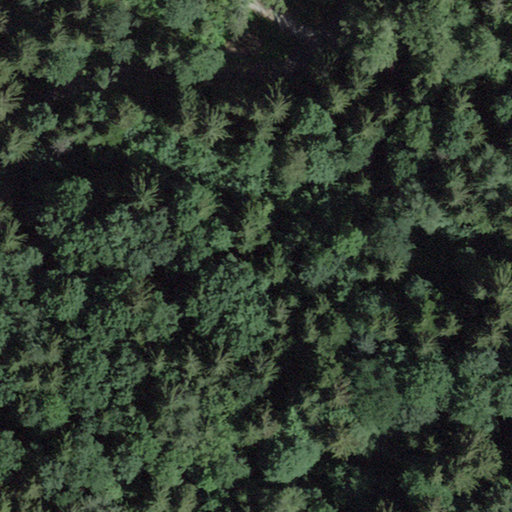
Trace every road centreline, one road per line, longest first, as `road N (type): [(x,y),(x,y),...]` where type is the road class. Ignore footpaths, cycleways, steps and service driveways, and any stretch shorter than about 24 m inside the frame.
road 1 (track): [(331,40),(297,63),(259,71),(89,73),(0,112)]
road 2 (track): [(331,40),(374,62),(511,75)]
